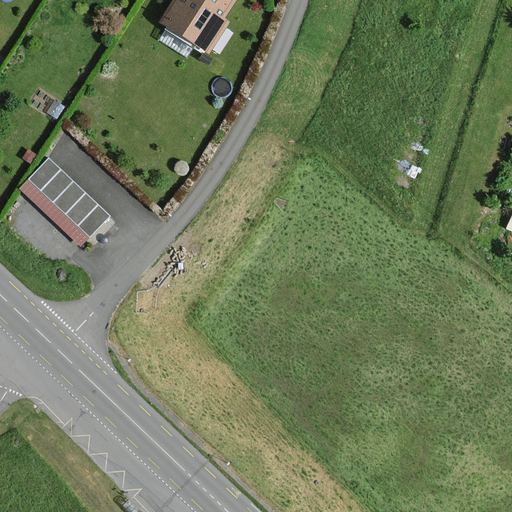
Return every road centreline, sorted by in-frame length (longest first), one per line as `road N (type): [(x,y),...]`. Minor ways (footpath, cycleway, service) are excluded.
road 1 (unclassified): [(300,0),(207,183),(57,348)]
road 2 (primary): [(57,348),(229,511)]
